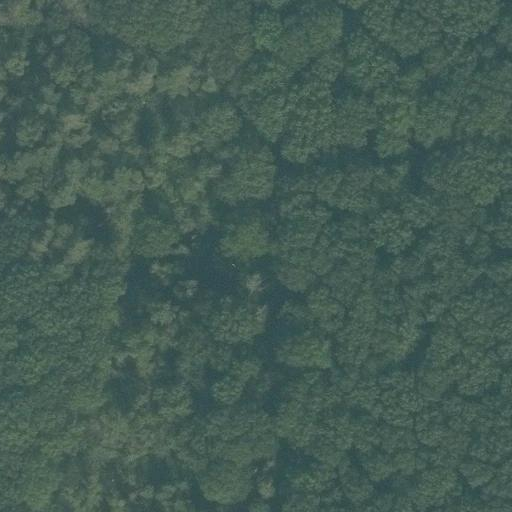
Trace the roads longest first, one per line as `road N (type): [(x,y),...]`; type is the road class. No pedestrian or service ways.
road 1 (track): [(258,0),(294,511)]
road 2 (track): [(511,150),(266,142)]
